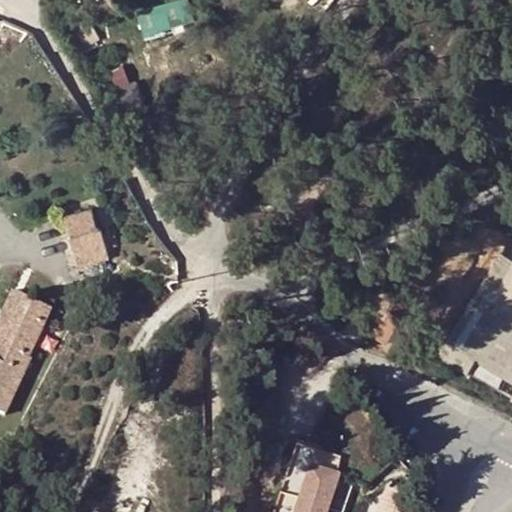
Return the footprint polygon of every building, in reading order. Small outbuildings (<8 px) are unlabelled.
[(146,32),(193,18),(187,0),(170,0),(139,9),(146,32)] [(90,208),(64,214),(78,266),(108,259),(100,228),(96,229),(90,208)] [(511,385),(504,401),(511,404),(511,264),(508,262),(443,366),(476,382),(485,369),(511,385)] [(0,337),(20,295),(11,291),(0,314),(0,337)] [(30,360),(26,358),(49,309),(20,295),(0,337),(0,411),(5,414),(30,360)] [(321,511),(329,476),(299,470),(291,511),(321,511)]
